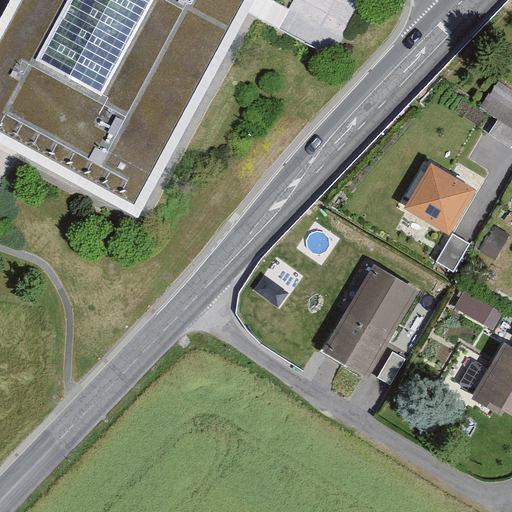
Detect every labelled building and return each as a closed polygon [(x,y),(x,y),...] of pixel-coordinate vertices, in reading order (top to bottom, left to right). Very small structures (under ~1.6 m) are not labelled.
[(5,0),(0,10),(0,136),(137,211),(253,0),(5,0)] [(511,87),(498,79),(481,106),(500,118),(491,132),(511,145),(511,143),(511,87)] [(432,161),(404,204),(451,231),(475,188),(432,161)] [(452,232),(436,261),(455,270),(470,242),(452,232)] [(375,265),(324,347),(370,372),(419,290),(375,265)] [(511,346),(506,343),(479,393),(511,410),(511,346)]
